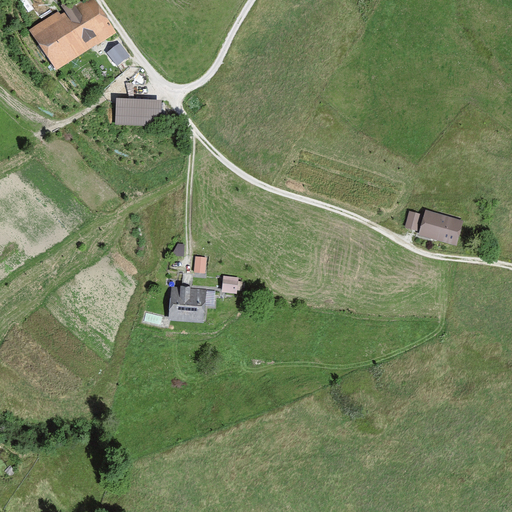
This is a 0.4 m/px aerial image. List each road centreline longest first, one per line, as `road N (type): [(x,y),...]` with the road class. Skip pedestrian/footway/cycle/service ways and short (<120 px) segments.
road 1 (track): [(177,95),(190,129),(236,170),(423,255),(511,268)]
road 2 (track): [(190,129),(185,270)]
road 3 (track): [(98,0),(147,70),(177,95)]
road 4 (track): [(177,95),(214,67),(251,0)]
